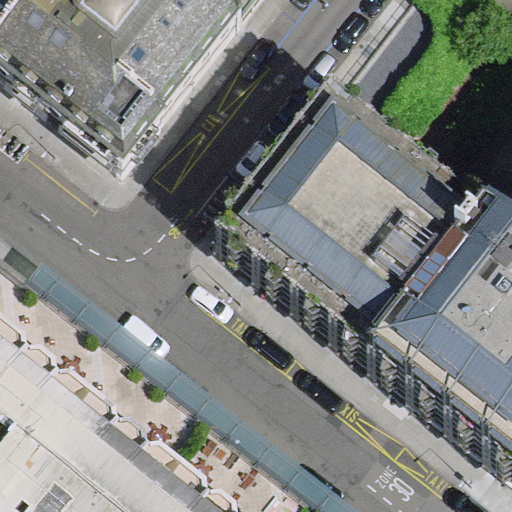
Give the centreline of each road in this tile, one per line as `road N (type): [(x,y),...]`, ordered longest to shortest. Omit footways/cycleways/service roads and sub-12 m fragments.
road 1 (residential): [(353,0),(125,289)]
road 2 (residential): [(410,511),(125,289)]
road 3 (residential): [(125,289),(0,189)]
